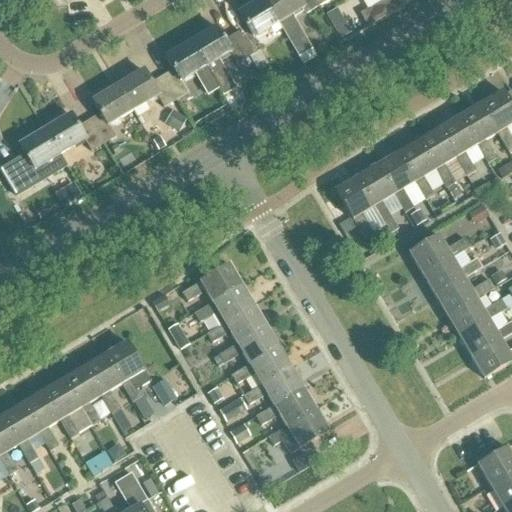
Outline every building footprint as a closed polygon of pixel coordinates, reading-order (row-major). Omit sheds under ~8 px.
[(318,9),(312,0),(266,0),(263,2),(277,27),(297,60),(310,52),(290,19),(301,13),(304,17),(318,9)] [(327,3),(325,0),(312,0),(318,9),(327,3)] [(377,0),(380,4),(358,17),(366,30),(398,11),(391,0),(377,0)] [(277,27),(263,2),(237,18),(246,32),(235,39),(247,60),(259,53),(252,42),(277,27)] [(247,60),(235,39),(224,45),(215,31),(190,46),(216,92),(221,100),(234,93),(217,64),(229,56),(235,67),(247,60)] [(172,75),(162,81),(175,103),(186,96),(179,86),(193,78),(206,98),(216,92),(190,46),(164,62),(172,75)] [(175,103),(162,81),(150,88),(142,75),(117,89),(133,114),(155,100),(162,111),(175,103)] [(133,114),(117,89),(91,105),(99,118),(89,124),(102,146),(113,140),(106,129),(133,114)] [(511,146),(503,132),(511,126),(511,115),(500,95),(478,108),(495,136),(495,137),(506,155),(511,151),(511,146)] [(484,144),(495,137),(495,136),(478,108),(457,120),(475,148),(474,148),(475,149),(485,167),(494,162),(484,144)] [(178,135),(186,121),(172,113),(164,127),(178,135)] [(102,146),(89,124),(77,132),(69,118),(45,132),(60,157),(82,144),(88,154),(102,146)] [(463,157),(475,149),(474,148),(475,148),(457,120),(437,132),(454,160),(453,161),(454,162),(464,179),(473,174),(463,157)] [(60,157),(45,132),(18,149),(24,159),(1,173),(16,197),(40,183),(33,173),(60,157)] [(442,169),(454,162),(453,161),(454,160),(437,132),(416,144),(433,173),(432,173),(433,174),(443,192),(453,186),(442,169)] [(159,140),(152,144),(158,153),(165,149),(159,140)] [(421,181),(433,174),(432,173),(433,173),(416,144),(395,157),(413,185),(412,186),(413,187),(423,204),(432,199),(421,181)] [(401,193),(413,187),(412,186),(413,185),(395,157),(375,169),(392,197),(391,198),(392,199),(402,217),(412,211),(401,193)] [(501,182),(511,176),(511,166),(511,165),(497,174),(501,182)] [(392,197),(375,169),(354,181),(372,210),(371,210),(372,211),(382,229),(383,228),(389,238),(396,233),(380,206),(392,199),(391,198),(392,197)] [(372,210),(354,181),(332,194),(349,222),(350,224),(351,223),(355,231),(361,241),(370,236),(359,219),(372,211),(371,210),(372,210)] [(452,201),(461,196),(456,187),(447,192),(452,201)] [(433,214),(441,210),(435,200),(427,205),(433,214)] [(416,229),(425,224),(419,213),(409,219),(416,229)] [(350,224),(349,222),(338,229),(344,238),(355,231),(351,223),(350,224)] [(495,253),(505,247),(499,237),(489,243),(495,253)] [(408,257),(421,279),(450,261),(450,262),(451,261),(468,251),(463,242),(446,252),(438,239),(408,257)] [(458,273),(451,261),(450,262),(450,261),(421,279),(433,299),(462,282),(463,282),(480,272),(475,263),(458,273)] [(212,308),(240,291),(227,269),(179,299),(184,307),(203,295),(211,307),(212,306),(212,308)] [(494,289),(507,282),(502,273),(489,281),(494,289)] [(470,293),(463,282),(462,282),(433,299),(445,320),(474,302),(474,303),(475,302),(492,292),(487,283),(470,293)] [(224,328),(252,311),(240,291),(212,308),(212,306),(211,307),(191,319),(196,328),(216,316),(223,328),(224,328)] [(157,315),(169,308),(164,298),(151,305),(157,315)] [(482,314),(475,302),(474,303),(474,302),(445,320),(457,341),(486,323),(487,323),(504,313),(499,304),(482,314)] [(237,349),(265,332),(252,311),(224,328),(223,328),(204,340),(209,349),(228,337),(235,349),(236,348),(237,349)] [(495,335),(487,323),(486,323),(457,341),(469,361),(498,344),(499,344),(500,344),(511,336),(511,325),(495,335)] [(167,333),(179,353),(189,348),(177,327),(167,333)] [(249,369),(277,352),(265,332),(237,349),(236,348),(235,349),(216,360),(221,369),(240,357),(248,369),(249,369)] [(511,364),(511,363),(511,352),(507,356),(500,344),(499,344),(498,344),(469,361),(482,383),(511,365),(511,364)] [(129,383),(142,376),(125,346),(103,359),(120,387),(119,388),(119,389),(130,407),(133,405),(140,401),(129,383)] [(289,373),(277,352),(249,369),(248,369),(228,381),(234,390),(253,378),(260,390),(261,389),(261,390),(289,373)] [(108,396),(119,389),(119,388),(120,387),(103,359),(82,371),(99,400),(98,400),(99,401),(109,419),(119,414),(108,396)] [(87,408),(99,401),(98,400),(99,400),(82,371),(62,383),(79,412),(78,412),(79,413),(89,431),(98,426),(87,408)] [(302,393),(289,373),(261,390),(261,389),(260,390),(241,402),(246,410),(265,398),(272,410),(273,410),(274,410),(302,393)] [(67,420),(79,413),(78,412),(79,412),(62,383),(41,395),(58,424),(57,425),(58,426),(69,444),(78,438),(67,420)] [(164,385),(153,391),(163,408),(174,401),(164,385)] [(213,408),(223,402),(217,391),(207,397),(213,408)] [(314,414),(302,393),(274,410),(273,410),(272,410),(253,422),(258,431),(277,419),(285,431),(286,430),(286,431),(314,414)] [(46,432),(58,426),(57,425),(58,424),(41,395),(20,408),(38,436),(37,437),(37,438),(48,456),(57,450),(46,432)] [(142,421),(149,416),(140,401),(133,405),(142,421)] [(239,401),(218,414),(225,425),(246,413),(239,401)] [(25,445),(37,438),(37,437),(38,436),(20,408),(0,419),(0,420),(17,449),(16,449),(17,450),(27,468),(36,463),(25,445)] [(327,435),(314,414),(286,431),(286,430),(285,431),(265,443),(270,452),(282,445),(290,440),(298,453),(308,470),(319,464),(308,447),(327,435)] [(118,429),(127,423),(122,415),(113,420),(118,429)] [(5,457),(17,450),(16,449),(17,449),(0,420),(0,469),(7,480),(16,475),(5,457)] [(236,448),(250,439),(243,428),(229,436),(236,448)] [(475,469),(488,491),(511,476),(511,462),(505,451),(475,469)] [(36,463),(27,468),(33,478),(42,473),(36,463)] [(511,504),(511,476),(488,491),(501,511),(511,504)] [(130,478),(113,487),(126,509),(127,508),(129,511),(151,511),(146,504),(145,504),(130,478)] [(111,511),(106,502),(97,507),(99,511),(111,511)] [(28,511),(38,511),(39,511),(34,503),(26,508),(28,511)]
